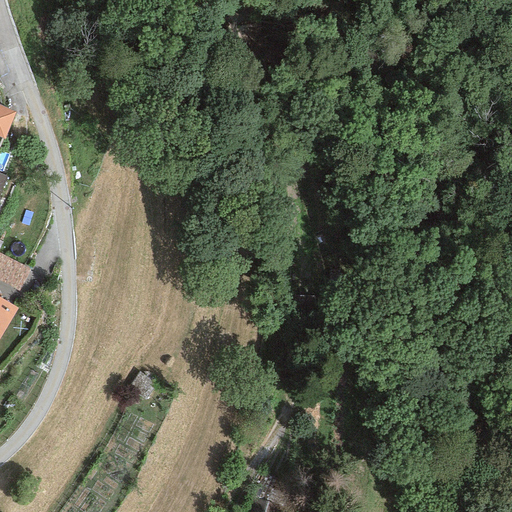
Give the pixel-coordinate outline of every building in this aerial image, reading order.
[(0,138),(3,140),(16,112),(0,104),(0,138)] [(30,269),(0,253),(0,281),(19,291),(30,269)] [(0,337),(17,308),(0,298),(0,337)] [(155,387),(137,375),(127,391),(145,402),(155,387)] [(274,477),(262,473),(253,496),(265,501),(274,477)] [(253,496),(247,495),(241,511),(281,511),(283,506),(265,501),(253,496)]
